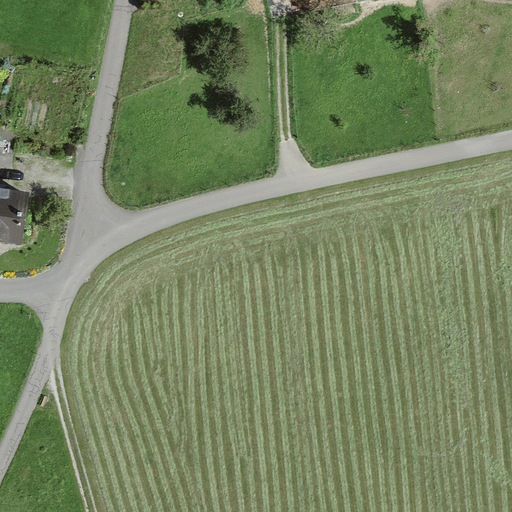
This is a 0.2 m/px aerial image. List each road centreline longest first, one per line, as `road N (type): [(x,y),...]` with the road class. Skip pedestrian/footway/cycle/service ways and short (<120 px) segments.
road 1 (unclassified): [(511,139),(279,186),(92,236)]
road 2 (unclassified): [(92,236),(92,168),(126,0)]
road 3 (unclassified): [(0,469),(51,344),(55,293)]
road 4 (track): [(51,344),(92,511)]
road 5 (track): [(302,182),(289,142),(282,26)]
